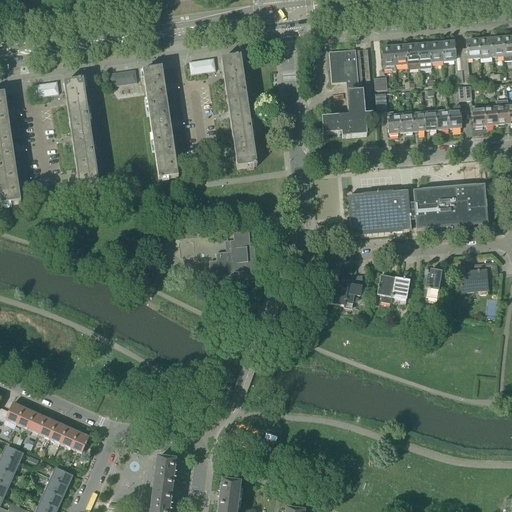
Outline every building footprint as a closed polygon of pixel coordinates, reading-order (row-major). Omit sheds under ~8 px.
[(509,39),(501,40),(503,58),(504,63),(504,64),(511,63),(511,39),(511,40),(511,39),(510,39),(510,40),(509,40),(509,39)] [(490,41),(491,59),(503,58),(501,40),(495,40),(495,41),(494,41),(493,41),(491,42),(491,41),(490,41)] [(485,41),(478,42),(479,60),(491,59),(490,41),(489,41),(489,42),(487,42),(487,41),(486,42),(485,42),(485,41)] [(466,51),(460,51),(462,73),(468,73),(467,61),(479,60),(478,42),(471,42),(471,43),(470,43),(469,43),(467,44),(467,43),(466,43),(466,51)] [(443,63),(443,65),(449,64),(449,66),(454,66),(453,63),(455,62),(455,68),(455,74),(456,74),(462,73),(460,51),(454,51),(454,48),(454,44),(453,45),(453,44),(452,44),(452,45),(450,45),(449,45),(450,45),(448,45),(448,44),(443,45),(441,45),(442,48),(443,63)] [(431,64),(443,63),(442,48),(441,45),(441,46),(441,45),(440,45),(440,46),(438,46),(436,46),(436,45),(431,46),(429,46),(431,64)] [(431,70),(431,64),(429,46),(429,47),(429,46),(428,46),(428,47),(426,47),(424,47),(424,46),(419,47),(417,47),(419,65),(419,71),(431,70)] [(407,48),(405,48),(407,66),(407,73),(419,72),(419,71),(419,65),(417,47),(416,47),(416,48),(414,48),(412,48),(412,47),(407,48)] [(394,67),(407,66),(405,48),(405,49),(405,48),(404,48),(404,49),(402,49),(402,48),(401,49),(400,49),(400,48),(395,49),(393,50),(394,67)] [(381,50),(383,68),(383,72),(391,72),(391,74),(395,74),(394,67),(393,50),(393,49),(392,49),(392,50),(390,50),(390,49),(390,50),(388,50),(388,49),(383,50),(381,50)] [(344,60),(344,53),(328,55),(331,86),(346,85),(348,118),(321,120),(323,137),(341,135),(342,140),(366,138),(365,124),(373,123),(372,116),(364,117),(363,93),(358,94),(356,59),(344,60)] [(221,62),(226,98),(246,95),(240,59),(238,59),(235,59),(221,62)] [(207,62),(209,74),(215,73),(213,61),(207,62)] [(197,76),(195,64),(189,65),(189,64),(188,64),(190,77),(197,76)] [(144,87),(147,110),(167,107),(162,70),(147,73),(147,72),(144,73),(142,73),(144,87)] [(128,74),(130,86),(137,85),(135,72),(134,72),(134,73),(129,74),(128,74)] [(118,88),(116,75),(116,76),(111,77),(110,76),(112,89),(118,88)] [(386,80),(380,80),(380,92),(390,92),(390,90),(387,84),(386,84),(386,80)] [(63,85),(69,122),(88,119),(85,95),(83,82),(80,82),(78,83),(63,85)] [(50,85),(52,98),(58,97),(56,84),(56,85),(50,86),(50,85)] [(38,87),(40,99),(46,98),(44,86),(44,87),(38,88),(38,87)] [(40,99),(38,87),(38,88),(33,88),(32,88),(34,100),(40,99)] [(226,98),(231,134),(251,131),(246,95),(226,98)] [(0,133),(10,132),(4,96),(0,96),(0,133)] [(375,97),(376,111),(386,110),(385,96),(375,97)] [(147,110),(153,146),(172,143),(167,107),(147,110)] [(485,129),(483,110),(478,111),(477,108),(471,108),(473,130),(475,129),(475,131),(482,130),(482,129),(485,129)] [(507,108),(495,109),(497,128),(498,127),(498,129),(504,129),(504,127),(509,127),(507,108)] [(447,111),(447,113),(448,131),(452,131),(452,133),(460,132),(460,130),(461,130),(460,123),(459,123),(459,121),(460,121),(459,109),(453,109),(453,110),(447,111)] [(495,109),(483,110),(485,129),(486,128),(486,130),(492,129),(492,128),(497,128),(495,109)] [(435,114),(437,132),(440,132),(441,132),(441,134),(448,133),(448,131),(447,113),(440,113),(440,111),(435,112),(435,114)] [(399,115),(399,117),(401,135),(402,135),(404,135),(405,135),(405,137),(412,136),(412,134),(413,134),(411,116),(411,113),(404,114),(399,115)] [(401,135),(399,117),(393,117),(393,114),(387,115),(388,127),(387,127),(388,127),(388,129),(387,129),(387,130),(388,130),(388,136),(389,136),(389,138),(398,137),(397,135),(401,135)] [(435,114),(423,115),(425,133),(426,133),(425,133),(428,133),(429,133),(429,135),(436,134),(436,132),(437,132),(435,114)] [(423,115),(411,116),(413,134),(414,134),(416,134),(417,134),(417,136),(424,135),(424,133),(425,133),(423,115)] [(69,122),(74,158),(94,155),(88,119),(69,122)] [(251,131),(231,134),(237,171),(253,168),(253,169),(255,168),(256,168),(251,131)] [(0,133),(0,170),(15,168),(10,132),(0,133)] [(172,143),(153,146),(158,182),(159,182),(162,182),(178,180),(172,143)] [(94,155),(74,158),(79,194),(95,192),(98,192),(98,191),(99,191),(94,155)] [(15,168),(0,170),(0,202),(1,208),(2,208),(4,207),(20,205),(15,168)] [(413,193),(414,205),(407,206),(407,200),(406,194),(407,194),(407,193),(392,195),(387,196),(387,195),(386,195),(386,196),(381,196),(380,196),(377,196),(374,197),(374,196),(374,197),(368,197),(362,198),(362,197),(348,198),(348,199),(349,204),(348,205),(349,205),(349,211),(350,217),(349,217),(351,217),(351,222),(351,223),(351,222),(352,228),(351,228),(352,228),(352,234),(352,237),(352,238),(359,237),(359,238),(359,237),(365,237),(371,236),(371,237),(372,237),(371,236),(377,236),(378,236),(383,235),(383,236),(384,236),(384,235),(389,235),(390,235),(395,234),(395,235),(396,235),(396,234),(402,234),(409,233),(408,233),(408,230),(408,229),(408,224),(415,223),(416,233),(430,231),(430,232),(430,231),(435,231),(436,231),(440,230),(440,231),(441,231),(441,230),(446,230),(446,231),(447,230),(451,230),(452,230),(457,229),(457,230),(457,229),(462,229),(463,229),(467,228),(468,229),(468,228),(473,228),(474,228),(487,227),(486,207),(486,206),(484,187),(470,188),(465,189),(465,188),(464,188),(464,189),(459,189),(454,190),(454,189),(453,189),(453,190),(449,190),(449,189),(448,190),(443,190),(438,191),(438,190),(437,190),(437,191),(432,191),(427,192),(427,191),(426,191),(426,192),(413,193)] [(243,273),(244,281),(260,279),(259,263),(255,264),(254,249),(250,249),(249,234),(233,235),(233,243),(229,243),(230,254),(215,255),(216,263),(208,264),(210,280),(233,278),(233,274),(243,273)] [(458,270),(458,277),(460,276),(461,287),(460,287),(460,290),(462,290),(462,294),(462,295),(477,293),(479,297),(487,297),(487,293),(485,274),(487,274),(487,277),(497,276),(496,266),(476,268),(476,269),(471,270),(470,269),(458,270)] [(423,299),(425,299),(436,301),(441,274),(430,272),(429,277),(427,277),(423,299)] [(402,282),(395,281),(390,304),(405,307),(408,288),(409,288),(411,275),(404,274),(402,282)] [(326,305),(343,308),(344,304),(346,303),(352,304),(352,305),(353,297),(359,298),(361,290),(362,290),(362,287),(361,278),(352,278),(352,288),(351,288),(351,291),(347,290),(348,285),(331,282),(326,305)] [(390,306),(390,304),(395,281),(380,278),(378,289),(377,289),(377,291),(378,291),(376,297),(380,298),(380,300),(381,301),(380,304),(390,306)] [(16,427),(23,410),(13,406),(13,405),(12,405),(9,414),(5,422),(10,424),(11,422),(17,425),(16,427)] [(27,432),(34,415),(24,410),(23,410),(16,427),(21,429),(22,427),(28,429),(27,432)] [(0,421),(4,424),(5,422),(9,414),(3,411),(0,418),(0,421)] [(38,436),(45,420),(35,415),(34,415),(27,432),(32,434),(32,432),(38,434),(38,436)] [(43,437),(49,439),(56,425),(45,420),(38,436),(42,439),(43,437)] [(54,441),(60,444),(66,430),(56,425),(49,439),(48,441),(53,443),(54,441)] [(65,446),(71,449),(77,434),(67,430),(67,429),(66,430),(60,444),(59,446),(64,448),(65,446)] [(77,434),(71,449),(70,451),(75,453),(76,451),(82,454),(85,448),(86,448),(87,446),(86,446),(89,439),(88,439),(78,435),(77,434)] [(16,437),(11,447),(19,450),(23,441),(16,437)] [(32,447),(28,445),(25,445),(22,451),(29,454),(32,447)] [(6,449),(1,460),(18,467),(23,456),(6,449)] [(1,460),(0,462),(0,472),(13,478),(15,472),(17,473),(19,470),(17,469),(18,467),(1,460)] [(153,486),(152,493),(172,495),(173,484),(173,483),(174,483),(174,476),(176,463),(156,460),(155,468),(155,469),(154,474),(154,475),(154,479),(153,480),(154,480),(153,485),(153,486)] [(55,471),(50,482),(67,489),(72,478),(65,475),(63,474),(55,471)] [(0,472),(0,485),(8,489),(10,484),(12,485),(14,482),(12,481),(13,478),(0,472)] [(47,489),(46,493),(62,500),(67,489),(50,482),(49,485),(47,484),(45,488),(47,489)] [(218,503),(217,511),(237,511),(238,511),(238,510),(237,510),(238,505),(238,504),(239,500),(239,499),(239,494),(240,494),(240,493),(239,493),(240,486),(221,483),(219,497),(219,496),(219,497),(218,503)] [(0,485),(0,498),(3,500),(5,496),(7,497),(8,494),(6,493),(8,489),(0,485)] [(42,500),(41,504),(57,511),(62,500),(46,493),(44,497),(42,496),(40,499),(42,500)] [(169,511),(170,508),(172,495),(152,493),(151,500),(151,501),(151,506),(150,506),(150,511),(149,511),(169,511)]
